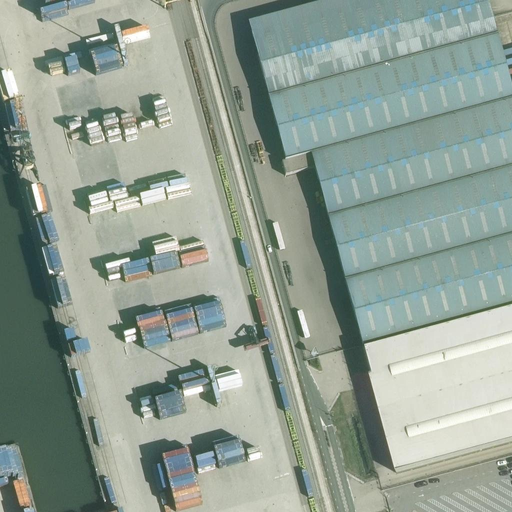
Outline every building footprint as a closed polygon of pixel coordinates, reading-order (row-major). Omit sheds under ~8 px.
[(496,36),(485,0),(376,0),(251,34),(269,98),(496,36)] [(286,161),(511,100),(511,96),(496,37),(497,36),(496,36),(269,98),(286,161)] [(55,86),(65,83),(64,77),(53,80),(55,86)] [(331,229),(511,179),(511,100),(286,161),(281,162),(285,176),(314,168),(331,229)] [(346,287),(511,242),(511,179),(331,229),(346,287)] [(362,345),(372,342),(511,304),(511,242),(346,287),(362,345)] [(511,442),(511,308),(363,349),(397,473),(511,442)] [(230,404),(231,394),(222,394),(222,403),(230,404)] [(475,480),(460,484),(469,511),(511,511),(511,469),(502,473),(486,472),(475,475),(475,480)]
